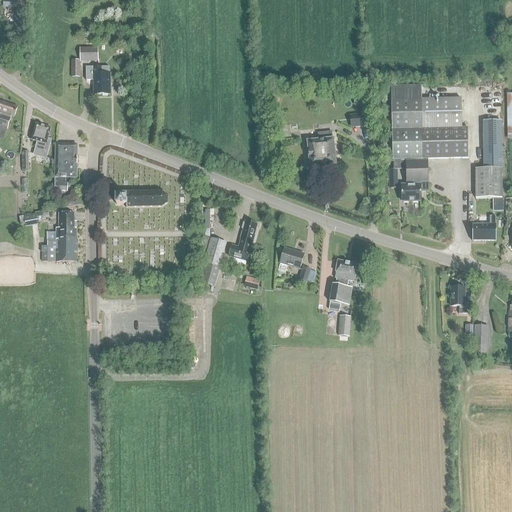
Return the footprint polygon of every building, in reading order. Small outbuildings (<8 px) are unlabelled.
[(3,0),(3,8),(17,9),(17,0),(3,0)] [(80,49),(80,61),(80,62),(98,62),(98,48),(80,49)] [(71,78),(80,78),(80,61),(71,61),(71,78)] [(87,67),(87,81),(94,81),(94,95),(110,95),(110,74),(109,74),(109,67),(101,67),(101,68),(95,68),(95,67),(87,67)] [(393,160),(393,170),(406,170),(407,187),(401,187),(402,203),(421,202),(421,187),(428,187),(427,175),(429,174),(430,173),(430,171),(429,170),(427,169),(427,159),(469,157),(468,129),(461,129),(459,99),(419,100),(419,87),(388,89),(392,160),(393,160)] [(0,102),(0,128),(5,130),(10,117),(13,118),(16,108),(0,102)] [(349,116),(350,129),(370,126),(368,113),(349,116)] [(475,200),(502,199),(500,120),(482,120),(484,170),(474,170),(475,200)] [(37,142),(33,156),(46,160),(51,140),(46,139),(49,129),(34,124),(29,140),(37,142)] [(306,142),(309,169),(335,167),(332,139),(331,139),(331,132),(317,134),(317,141),(306,142)] [(53,192),(66,192),(66,184),(64,184),(64,178),(75,178),(75,166),(76,166),(76,160),(75,160),(75,147),(54,146),(53,192)] [(125,194),(125,197),(115,197),(115,206),(125,206),(125,209),(161,209),(165,204),(165,198),(160,194),(125,194)] [(41,262),(55,262),(75,262),(74,221),(72,221),(73,213),(57,213),(57,228),(55,228),(55,246),(41,246),(41,262)] [(23,217),(25,228),(38,225),(37,220),(36,214),(23,217)] [(492,230),(472,230),(473,246),(497,246),(496,230),(496,221),(492,221),(492,230)] [(227,258),(246,264),(252,244),(251,244),(253,236),(252,236),(255,226),(245,223),(242,233),(241,233),(239,240),(242,241),(239,250),(230,247),(227,258)] [(203,236),(201,259),(204,260),(210,239),(210,238),(203,236)] [(219,268),(227,244),(210,239),(204,260),(203,265),(204,265),(199,284),(214,288),(220,268),(219,268)] [(279,264),(299,270),(304,255),(284,249),(279,264)] [(335,273),(334,279),(336,280),(335,286),(332,285),(329,302),(349,306),(352,289),(347,288),(348,282),(353,283),(354,277),(355,277),(358,265),(337,261),(335,273)] [(298,282),(307,284),(311,270),(302,268),(298,282)] [(246,277),(244,287),(256,291),(259,281),(246,277)] [(456,306),(456,313),(470,313),(470,300),(463,300),(463,287),(449,288),(449,306),(456,306)] [(338,336),(349,337),(350,317),(339,317),(338,336)] [(465,326),(465,336),(473,336),(473,326),(465,326)] [(473,352),(486,352),(487,327),(475,326),(473,352)]
